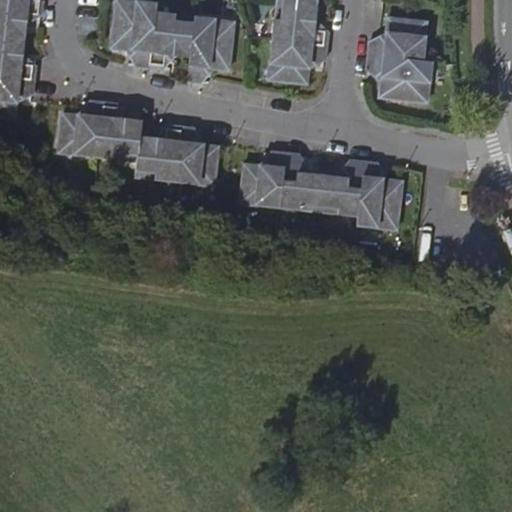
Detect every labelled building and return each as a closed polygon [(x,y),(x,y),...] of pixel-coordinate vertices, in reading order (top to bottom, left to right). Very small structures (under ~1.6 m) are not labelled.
[(38,0),(0,0),(0,35),(20,38),(21,24),(21,21),(16,20),(17,12),(38,14),(39,0),(38,0)] [(132,9),(133,2),(116,0),(111,0),(106,48),(121,50),(122,50),(123,44),(132,46),(130,66),(144,68),(151,13),(152,11),(132,9)] [(279,2),(273,1),(270,21),(277,21),(279,2)] [(152,11),(153,5),(133,2),(132,9),(152,11)] [(270,21),(268,41),(323,47),(325,33),(304,30),(305,22),(310,23),(310,19),(312,6),(279,2),(277,21),(270,21)] [(38,14),(17,12),(16,20),(21,21),(21,24),(38,14)] [(171,16),(151,13),(144,68),(159,70),(161,49),(169,50),(169,55),(172,56),(186,58),(190,25),(170,22),(171,16)] [(190,25),(191,18),(171,16),(170,22),(190,25)] [(210,21),(191,18),(190,25),(209,27),(210,21)] [(382,33),(382,34),(388,35),(387,44),(365,42),(364,57),(418,63),(421,42),(414,41),(416,22),(384,18),(382,33)] [(305,22),(304,30),(325,33),(310,19),(310,23),(305,22)] [(231,24),(210,21),(209,27),(190,25),(186,58),(183,82),(197,83),(200,63),(209,64),(209,70),(210,70),(225,72),(231,24)] [(416,22),(414,41),(421,42),(423,22),(416,22)] [(382,33),(365,42),(387,44),(388,35),(382,34),(382,33)] [(0,75),(30,79),(32,65),(11,62),(12,54),(18,55),(18,51),(20,38),(0,35),(0,75)] [(304,70),(304,69),(299,69),(300,59),(321,62),(323,47),(268,41),(266,62),(272,62),(270,82),(302,85),(304,70)] [(132,46),(123,44),(122,50),(121,50),(130,66),(132,46)] [(169,50),(161,49),(159,70),(172,56),(169,55),(169,50)] [(12,54),(11,62),(32,65),(18,51),(18,55),(12,54)] [(422,104),(425,83),(418,82),(420,63),(418,63),(364,57),(362,71),(382,73),(381,83),(376,82),(376,83),(374,99),(422,104)] [(304,70),(321,62),(300,59),(299,69),(304,69),(304,70)] [(270,82),(272,62),(266,62),(263,81),(270,82)] [(209,70),(209,64),(200,63),(197,83),(210,70),(209,70)] [(425,83),(427,64),(420,63),(418,82),(425,83)] [(376,82),(381,83),(382,73),(362,71),(376,83),(376,82)] [(12,102),(12,101),(6,101),(7,91),(29,94),(30,79),(0,75),(0,116),(10,118),(12,102)] [(12,102),(29,94),(7,91),(6,101),(12,101),(12,102)] [(73,154),(93,157),(100,102),(85,100),(83,121),(75,120),(76,115),(73,114),(59,113),(55,146),(74,148),(73,154)] [(75,120),(83,121),(85,100),(73,114),(76,115),(75,120)] [(100,102),(93,157),(114,159),(114,153),(134,155),(136,137),(138,122),(124,121),(121,120),(120,125),(112,125),(114,104),(100,102)] [(114,104),(112,125),(120,125),(121,120),(124,121),(114,104)] [(150,179),(171,181),(177,127),(162,125),(160,146),(152,145),(153,139),(149,139),(136,137),(134,155),(133,161),(132,170),(151,172),(150,179)] [(152,145),(160,146),(162,125),(149,139),(153,139),(152,145)] [(200,145),(199,145),(198,151),(189,150),(191,128),(177,127),(171,181),(191,183),(192,177),(211,179),(215,147),(200,145)] [(200,145),(191,128),(189,150),(198,151),(199,145),(200,145)] [(55,146),(54,152),(73,154),(74,148),(55,146)] [(254,172),(255,166),(254,166),(239,164),(235,197),(255,199),(254,205),(274,208),(281,153),(266,151),(264,173),(254,172)] [(264,173),(266,151),(254,166),(255,166),(254,172),(264,173)] [(114,159),(133,161),(134,155),(114,153),(114,159)] [(303,171),(302,171),(302,175),(293,174),(295,155),(281,153),(274,208),(295,210),(295,204),(315,206),(318,173),(303,171)] [(303,171),(295,155),(293,174),(302,175),(302,171),(303,171)] [(334,178),(334,175),(333,174),(318,173),(315,206),(333,208),(333,214),(353,217),(359,162),(345,160),(343,180),(334,178)] [(343,180),(345,160),(333,174),(334,175),(334,178),(343,180)] [(372,221),(371,228),(392,230),(398,181),(383,179),(382,179),(381,185),(372,184),(374,164),(359,162),(353,217),(353,219),(372,221)] [(372,184),(381,185),(382,179),(383,179),(374,164),(372,184)] [(132,170),(131,176),(150,179),(151,172),(132,170)] [(211,179),(192,177),(191,183),(211,186),(211,179)] [(254,205),(255,199),(235,197),(234,203),(254,205)] [(315,206),(295,204),(295,210),(314,212),(315,206)] [(333,214),(333,208),(315,206),(314,212),(333,214)] [(353,219),(352,225),(371,228),(372,221),(353,219)]
